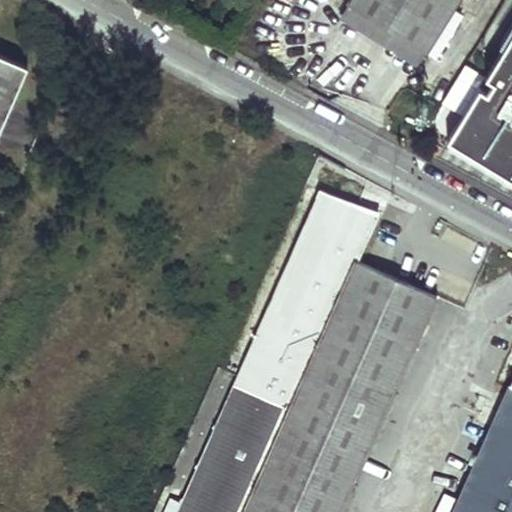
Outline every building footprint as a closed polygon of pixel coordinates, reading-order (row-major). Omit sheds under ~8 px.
[(463,0),(354,0),(351,5),(430,53),(463,0)] [(0,141),(34,68),(0,52),(0,9),(3,3),(0,1),(0,141)] [(482,86),(450,138),(511,176),(511,38),(488,77),(498,83),(492,92),(482,86)] [(318,185),(171,511),(237,511),(353,256),(373,210),(318,185)] [(337,511),(436,293),(353,256),(237,511),(337,511)] [(511,511),(511,372),(460,502),(441,495),(433,511),(511,511)]
